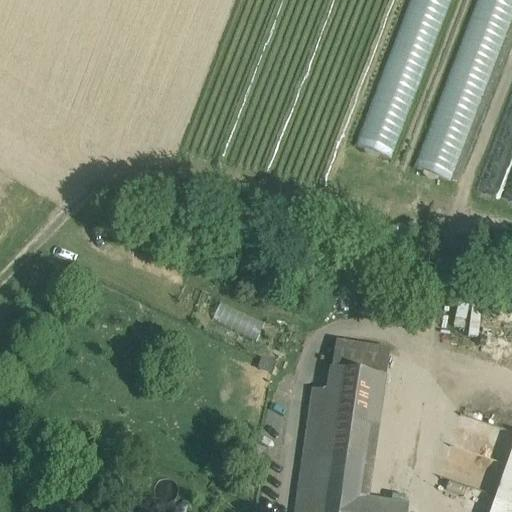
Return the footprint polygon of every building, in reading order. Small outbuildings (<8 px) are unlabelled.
[(408,0),(358,147),(393,159),(447,0),(408,0)] [(511,0),(474,0),(417,170),(452,182),(511,5),(511,0)] [(220,300),(212,318),(258,339),(266,321),(220,300)] [(337,344),(332,369),(385,378),(388,353),(337,344)] [(385,378),(332,369),(328,392),(312,511),(299,511),(296,511),(295,511),(407,511),(408,506),(366,500),(385,378)] [(299,511),(312,511),(328,392),(313,390),(296,511),(299,511)] [(511,511),(511,455),(492,511),(511,511)]
